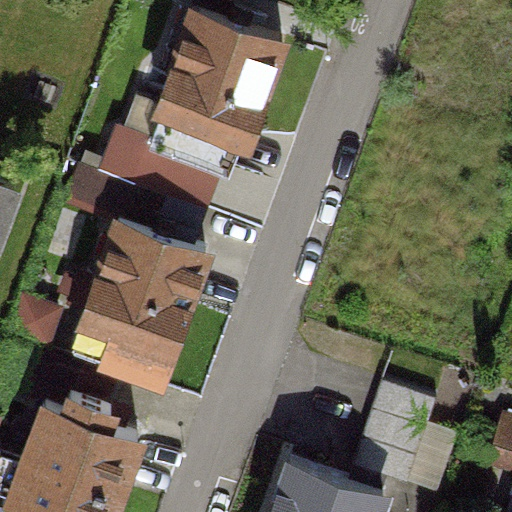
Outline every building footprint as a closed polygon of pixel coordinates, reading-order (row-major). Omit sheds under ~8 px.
[(229,17),(196,5),(159,100),(187,111),(173,146),(231,168),(282,36),(247,23),(252,11),(234,4),(229,17)] [(0,212),(13,177),(0,172),(0,212)] [(203,255),(101,217),(68,307),(169,344),(203,255)] [(67,403),(47,396),(14,486),(86,511),(108,511),(138,429),(105,417),(112,399),(73,385),(67,403)] [(366,511),(378,481),(285,447),(261,511),(366,511)]
